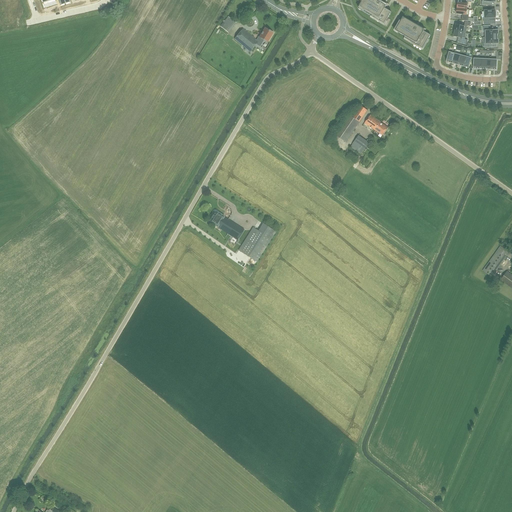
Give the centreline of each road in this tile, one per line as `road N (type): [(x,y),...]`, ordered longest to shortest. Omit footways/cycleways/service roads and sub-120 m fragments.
road 1 (unclassified): [(12,511),(264,80),(310,49)]
road 2 (unclassified): [(511,192),(310,49)]
road 3 (residential): [(504,0),(499,79),(436,67),(445,18)]
road 4 (secondary): [(511,103),(465,95),(377,49)]
